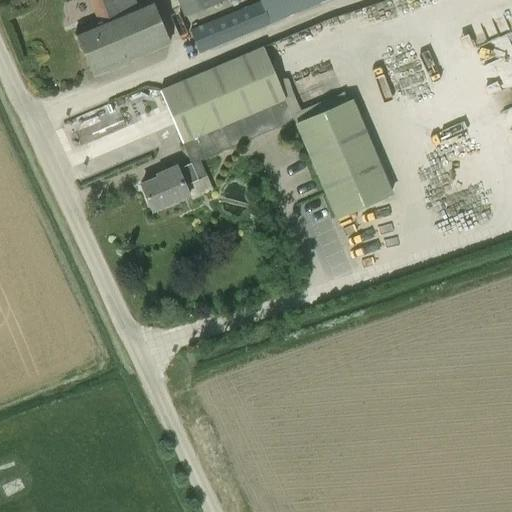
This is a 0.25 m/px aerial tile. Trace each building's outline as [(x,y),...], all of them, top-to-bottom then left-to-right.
[(90,0),(99,21),(76,30),(75,30),(94,75),(95,75),(169,43),(151,0),(147,0),(136,5),(133,0),(90,0)] [(178,0),(185,16),(223,0),(178,0)] [(320,3),(318,0),(260,0),(261,1),(190,30),(199,52),(320,3)] [(152,211),(189,195),(209,187),(198,161),(291,121),(263,46),(159,92),(190,163),(177,168),(176,166),(156,174),(157,177),(140,184),(152,211)] [(351,100),(295,124),(335,217),(391,193),(351,100)] [(145,162),(129,173),(135,183),(152,172),(145,162)]
